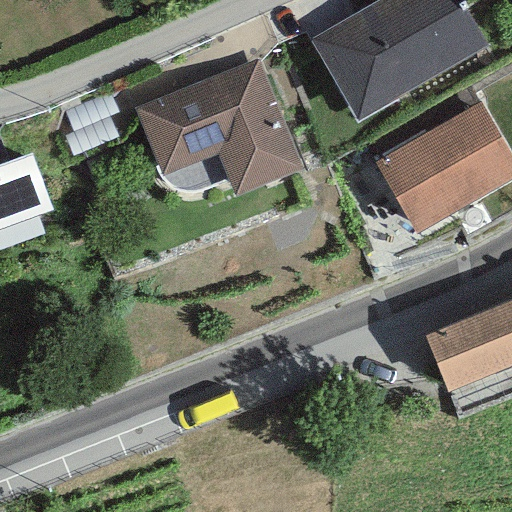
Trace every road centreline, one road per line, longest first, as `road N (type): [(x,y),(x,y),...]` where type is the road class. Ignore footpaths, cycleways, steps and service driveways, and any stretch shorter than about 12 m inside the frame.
road 1 (tertiary): [(0,460),(511,262)]
road 2 (residential): [(253,0),(0,117)]
